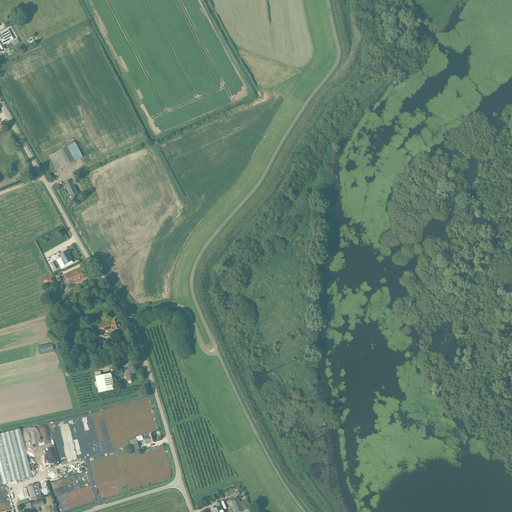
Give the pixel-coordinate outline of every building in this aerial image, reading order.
[(0,52),(4,50),(1,45),(5,42),(6,44),(12,40),(8,32),(7,31),(8,30),(8,29),(0,34),(4,40),(0,42),(0,52)] [(57,171),(75,162),(67,147),(49,156),(57,171)] [(66,187),(73,201),(80,197),(73,184),(71,179),(65,182),(67,187),(66,187)] [(63,261),(58,264),(62,270),(67,266),(73,263),(72,261),(67,251),(60,255),(61,257),(63,261)] [(51,267),(53,272),(59,269),(55,261),(51,263),(53,266),(51,267)] [(65,275),(70,286),(87,278),(82,267),(65,275)] [(53,276),(45,280),(48,287),(56,283),(53,276)] [(98,325),(100,335),(113,331),(121,329),(118,319),(111,321),(112,321),(98,325)] [(52,344),(40,347),(42,353),(54,350),(52,344)] [(93,354),(95,361),(113,356),(112,352),(106,354),(106,355),(105,355),(102,345),(97,346),(99,352),(93,354)] [(127,382),(128,384),(133,383),(132,381),(135,380),(133,370),(125,371),(127,382)] [(96,377),(99,393),(115,390),(112,373),(96,377)] [(0,434),(0,470),(4,484),(32,477),(19,429),(0,434)] [(144,436),(146,444),(151,443),(155,442),(153,434),(149,435),(144,436)] [(128,441),(131,452),(139,449),(137,438),(128,441)] [(165,461),(162,449),(147,452),(148,458),(152,456),(153,460),(155,460),(156,463),(165,461)] [(122,453),(118,455),(122,468),(126,467),(122,453)] [(28,510),(28,511),(39,511),(40,511),(38,507),(44,505),(42,498),(38,483),(27,487),(31,501),(35,500),(36,502),(33,503),(33,502),(26,504),(27,508),(27,511),(28,510)] [(20,490),(23,499),(29,497),(25,487),(20,490)] [(235,511),(242,511),(243,511),(247,509),(243,501),(240,502),(238,499),(232,502),(235,511)] [(223,511),(223,510),(226,509),(223,501),(217,504),(219,508),(213,510),(213,511),(223,511)]
